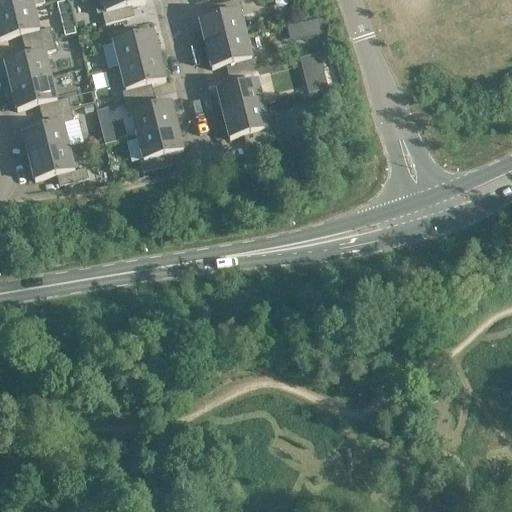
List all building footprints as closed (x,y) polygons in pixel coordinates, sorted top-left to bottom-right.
[(0,0),(0,17),(32,10),(44,7),(41,0),(0,0)] [(145,6),(143,0),(101,0),(105,16),(102,16),(105,27),(129,21),(126,10),(145,6)] [(199,23),(205,48),(245,38),(239,13),(242,13),(239,2),(215,8),(218,19),(199,23)] [(39,34),(32,10),(0,17),(0,43),(26,37),(28,48),(53,42),(50,31),(39,34)] [(72,23),(62,25),(65,37),(74,35),(72,23)] [(113,45),(119,70),(159,60),(153,35),(134,40),(131,29),(107,35),(110,46),(113,45)] [(251,62),(245,38),(205,48),(211,72),(230,67),(233,78),(257,72),(254,61),(251,62)] [(55,53),(53,42),(28,48),(31,59),(4,65),(11,90),(50,80),(44,55),(55,53)] [(165,84),(159,60),(119,70),(125,94),(122,95),(125,106),(149,99),(146,89),(165,84)] [(260,83),(257,72),(233,78),(236,89),(217,94),(223,118),(263,108),(256,84),(260,83)] [(56,104),(50,80),(11,90),(17,114),(43,107),(46,118),(70,112),(68,101),(56,104)] [(151,110),(149,99),(125,106),(127,116),(131,115),(137,140),(176,130),(170,105),(151,110)] [(269,132),(263,108),(223,118),(229,142),(248,137),(251,148),(275,142),(272,131),(269,132)] [(107,110),(96,113),(99,126),(110,123),(107,110)] [(73,123),(70,112),(46,118),(49,129),(22,136),(28,160),(68,150),(62,126),(73,123)] [(183,154),(176,130),(137,140),(143,164),(140,165),(142,176),(172,168),(169,157),(183,154)] [(74,174),(68,150),(28,160),(34,184),(61,177),(64,188),(88,182),(85,171),(74,174)]
